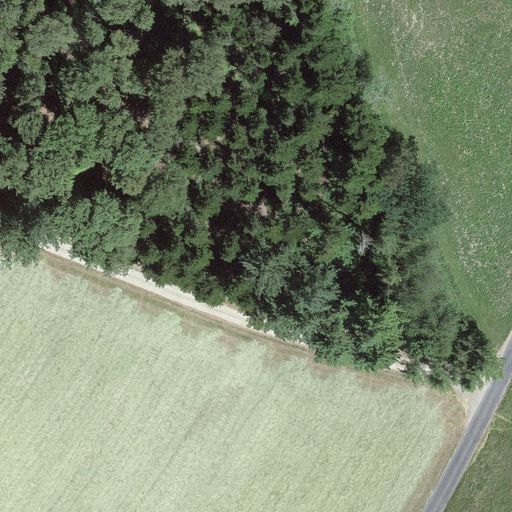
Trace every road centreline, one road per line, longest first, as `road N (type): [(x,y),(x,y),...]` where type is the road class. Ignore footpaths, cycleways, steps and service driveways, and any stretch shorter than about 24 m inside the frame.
road 1 (unclassified): [(493,395),(237,321),(0,227)]
road 2 (unclassified): [(432,511),(493,395)]
